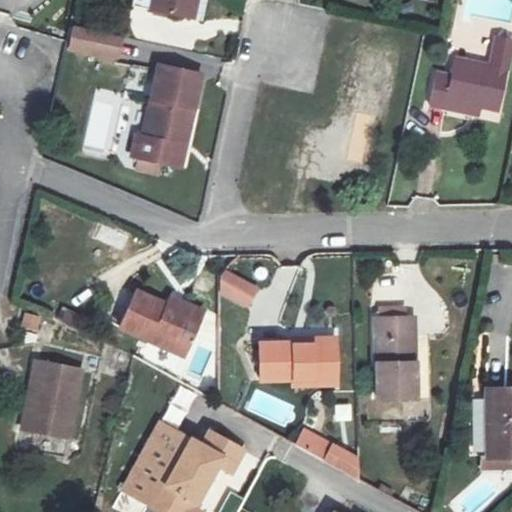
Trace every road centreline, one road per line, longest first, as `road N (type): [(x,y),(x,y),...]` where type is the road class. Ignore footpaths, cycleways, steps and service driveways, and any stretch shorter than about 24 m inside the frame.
road 1 (residential): [(511,236),(216,242)]
road 2 (residential): [(216,242),(4,152)]
road 3 (residential): [(216,242),(250,64),(286,44)]
